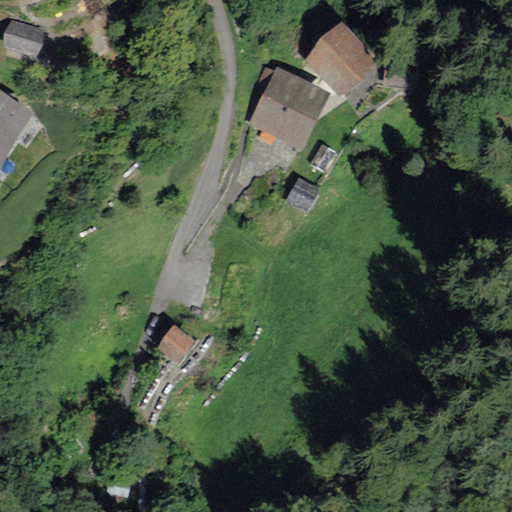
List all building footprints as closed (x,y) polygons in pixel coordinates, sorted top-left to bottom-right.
[(19,17),(14,44),(50,51),(55,23),(19,17)] [(374,64),(340,28),(308,58),(342,95),(374,64)] [(407,72),(387,69),(385,85),(405,88),(407,72)] [(326,93),(280,70),(253,124),(299,147),(326,93)] [(0,171),(35,123),(0,97),(0,171)] [(192,340),(176,328),(160,348),(177,360),(192,340)]
